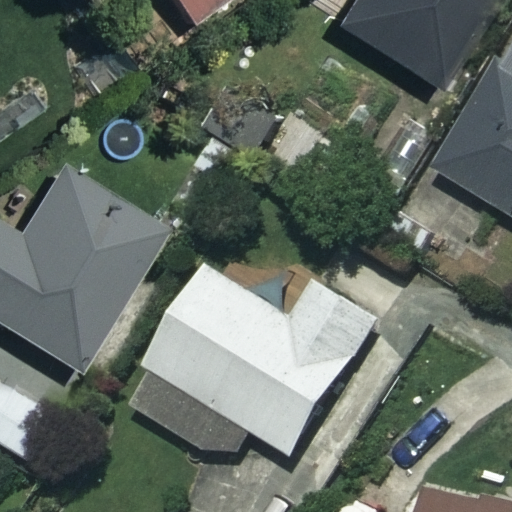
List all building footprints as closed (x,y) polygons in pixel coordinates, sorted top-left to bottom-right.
[(174,0),(195,28),(232,0),(174,0)] [(443,99),(505,0),(355,0),(335,32),(443,99)] [(511,81),(452,186),(511,220),(511,81)] [(0,332),(83,375),(157,229),(51,176),(21,235),(0,223),(0,332)] [(310,325),(221,272),(159,374),(164,377),(143,412),(241,470),(259,440),(305,468),(333,421),(340,425),(387,348),(380,344),(392,325),(332,289),(310,325)] [(68,418),(14,385),(0,408),(0,440),(40,464),(68,418)] [(511,511),(436,498),(433,511),(511,511)]
